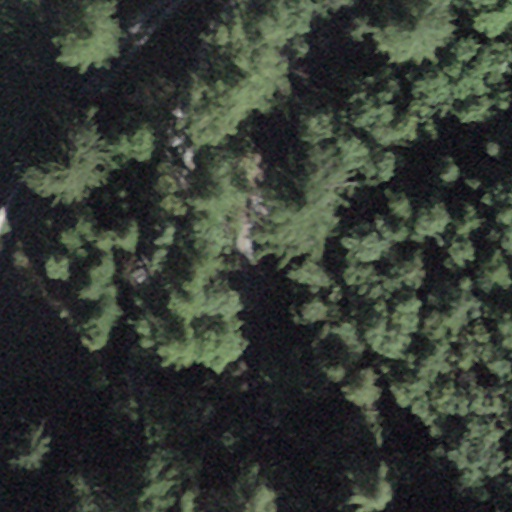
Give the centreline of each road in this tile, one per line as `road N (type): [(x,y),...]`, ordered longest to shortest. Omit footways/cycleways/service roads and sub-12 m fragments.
road 1 (track): [(381,0),(284,130),(252,231),(257,418),(283,511)]
road 2 (track): [(119,511),(170,197),(235,38),(276,0)]
road 3 (track): [(175,0),(113,93),(38,182),(3,287),(0,381)]
